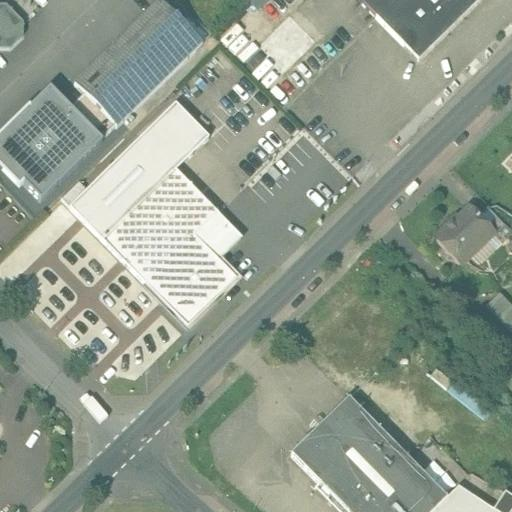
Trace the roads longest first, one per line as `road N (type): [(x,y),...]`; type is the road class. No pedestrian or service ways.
road 1 (residential): [(511,66),(125,446)]
road 2 (residential): [(0,321),(125,446)]
